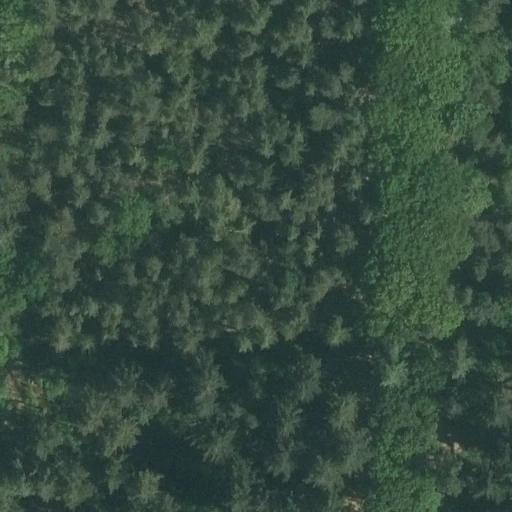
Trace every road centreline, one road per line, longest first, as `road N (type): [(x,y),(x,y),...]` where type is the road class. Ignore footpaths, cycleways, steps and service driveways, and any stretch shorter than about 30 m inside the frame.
road 1 (track): [(511,311),(0,348)]
road 2 (track): [(26,0),(12,511)]
road 3 (track): [(407,0),(405,511)]
